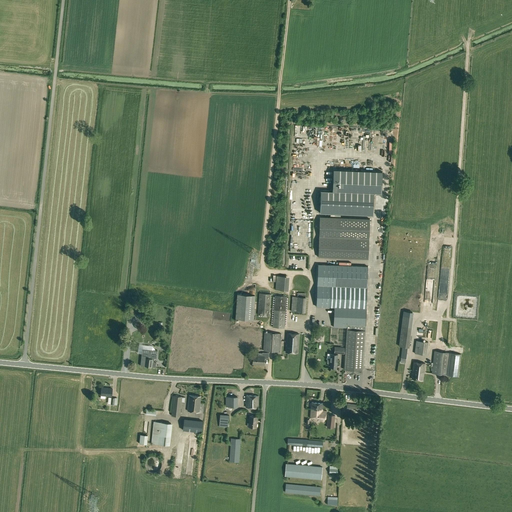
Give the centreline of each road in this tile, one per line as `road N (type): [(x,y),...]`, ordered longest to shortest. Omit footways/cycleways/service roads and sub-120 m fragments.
road 1 (unknown): [(364,392),(375,211),(386,181),(371,159),(328,161),(316,172),(303,385)]
road 2 (tertiary): [(511,409),(23,365)]
road 3 (unclassified): [(23,365),(63,0)]
road 4 (track): [(301,273),(262,265),(289,0)]
road 5 (track): [(468,36),(449,300),(438,316),(416,316)]
